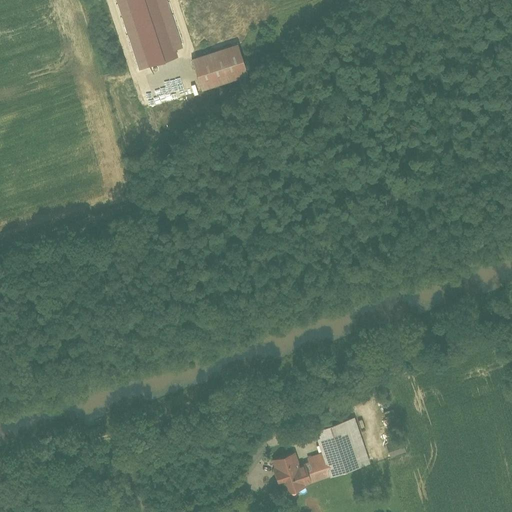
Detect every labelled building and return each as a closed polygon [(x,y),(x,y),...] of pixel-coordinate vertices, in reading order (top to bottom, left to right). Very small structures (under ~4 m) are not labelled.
[(113,0),(135,70),(176,57),(173,49),(179,47),(164,0),(113,0)] [(197,92),(245,76),(234,43),(186,59),(197,92)] [(317,453),(324,476),(367,463),(352,416),(309,430),(317,453)] [(384,445),(388,457),(404,452),(400,440),(384,445)] [(271,464),(263,466),(270,487),(277,485),(279,491),(324,476),(317,453),(304,457),(306,460),(297,463),(293,450),(270,458),(271,464)]
